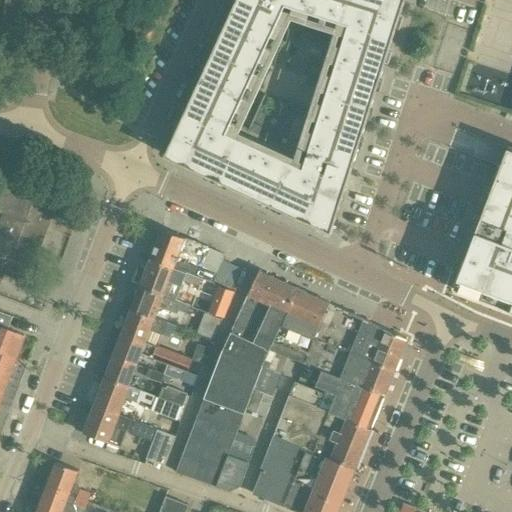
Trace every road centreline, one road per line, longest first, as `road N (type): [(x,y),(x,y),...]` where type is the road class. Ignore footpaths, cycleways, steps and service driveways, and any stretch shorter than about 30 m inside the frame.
road 1 (unclassified): [(449,320),(131,175)]
road 2 (residential): [(31,433),(131,175)]
road 3 (residential): [(261,511),(31,433)]
road 4 (residential): [(376,511),(449,320)]
road 5 (residential): [(131,175),(206,0)]
road 6 (residential): [(28,132),(51,0)]
